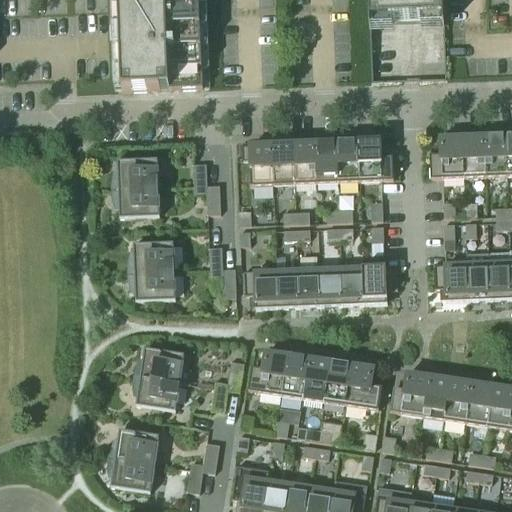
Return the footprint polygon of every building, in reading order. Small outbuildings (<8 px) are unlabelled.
[(203,94),(199,0),(117,0),(121,97),(203,94)] [(444,23),(442,0),(368,0),(369,26),(444,23)] [(507,181),(505,138),(502,139),(499,140),(496,141),(483,141),(485,182),(507,181)] [(463,183),(462,140),(459,140),(456,141),(452,142),(439,143),(440,160),(429,160),(430,184),(463,183)] [(485,182),(483,141),(472,142),(468,141),(465,140),(462,140),(463,183),(485,182)] [(338,188),(336,145),(333,145),(330,146),(327,147),(315,148),(316,189),(338,188)] [(359,187),(358,146),(346,146),(343,145),(340,145),(336,145),(338,188),(359,187)] [(393,186),(392,162),(381,162),(381,145),(358,146),(359,187),(381,186),(393,186)] [(295,190),(293,146),(290,147),(287,148),(284,149),(272,149),(273,190),(295,190)] [(316,189),(315,148),(303,148),(300,147),(296,147),(293,146),(295,190),(316,189)] [(273,190),(272,149),(259,150),(256,149),(253,148),(250,148),(246,148),(243,149),(240,151),(242,156),(243,165),(250,165),(250,190),(249,190),(249,191),(273,190)] [(158,193),(157,165),(117,166),(117,177),(115,177),(113,182),(113,186),(112,191),(112,195),(158,193)] [(207,191),(206,169),(193,170),(194,198),(207,198),(207,191)] [(220,220),(219,191),(207,191),(207,198),(208,220),(220,220)] [(159,222),(158,193),(112,195),(112,200),(113,204),(114,209),(116,213),(119,213),(119,224),(159,222)] [(383,226),(382,208),(370,208),(371,226),(383,226)] [(455,223),(454,208),(443,208),(443,224),(455,223)] [(477,223),(476,208),(465,209),(465,223),(477,223)] [(508,224),(508,213),(495,213),(495,225),(508,224)] [(251,231),(250,217),(239,217),(239,231),(251,231)] [(339,228),(339,217),(326,218),(326,228),(339,228)] [(352,227),(352,217),(339,217),(339,228),(352,227)] [(309,229),(309,218),(296,219),(296,229),(309,229)] [(296,229),(296,219),(283,219),(283,230),(296,229)] [(509,235),(508,224),(495,225),(496,235),(509,235)] [(454,244),(454,229),(444,230),(444,244),(454,244)] [(476,243),(475,229),(465,229),(466,243),(476,243)] [(383,248),(383,232),(371,232),(372,248),(383,248)] [(353,244),(353,233),(340,234),(340,244),(353,244)] [(340,244),(340,234),(327,234),(327,245),(340,244)] [(297,246),(296,235),(283,236),(284,246),(297,246)] [(310,245),(309,235),(296,235),(297,246),(310,245)] [(250,251),(250,237),(239,237),(240,252),(250,251)] [(174,277),(173,248),(133,250),(133,261),(131,261),(129,265),(129,270),(128,274),(128,279),(174,277)] [(222,275),(221,253),(209,253),(210,282),(222,282),(222,275)] [(321,312),(319,274),(317,274),(317,262),(300,263),(301,275),(298,275),(299,312),(321,312)] [(511,304),(510,267),(488,268),(490,305),(511,304)] [(490,305),(488,268),(467,269),(468,306),(490,305)] [(468,306),(467,269),(433,270),(434,294),(445,294),(445,307),(468,306)] [(397,295),(396,272),(363,273),(364,310),(387,309),(386,296),(397,295)] [(364,310),(363,273),(341,274),(343,311),(364,310)] [(236,303),(235,274),(222,275),(222,282),(223,304),(236,303)] [(343,311),(341,274),(319,274),(321,312),(343,311)] [(299,312),(298,275),(276,276),(278,313),(299,312)] [(278,313),(276,276),(243,277),(244,301),(255,301),(255,314),(278,313)] [(175,306),(174,277),(128,279),(129,283),(129,288),(130,292),(132,296),(135,296),(135,307),(175,306)] [(182,371),(184,360),(144,354),(143,365),(140,364),(138,369),(136,373),(135,377),(134,382),(180,388),(189,390),(190,389),(188,388),(190,377),(189,374),(186,371),(182,371)] [(281,401),(287,358),(284,358),(281,358),(278,359),(265,357),(262,374),(251,372),(248,396),(281,401)] [(302,404),(308,363),(297,362),(294,360),(291,359),(287,358),(281,401),(302,404)] [(324,407),(330,365),(327,364),(324,365),(320,365),(308,363),(302,404),(324,407)] [(345,410),(351,370),(339,368),(336,367),(333,365),(330,365),(324,407),(345,410)] [(240,397),(244,369),(231,367),(228,389),(227,396),(240,397)] [(378,415),(382,392),(371,390),(374,373),(351,370),(345,410),(378,415)] [(424,422),(430,382),(406,378),(404,395),(393,393),(390,417),(424,422)] [(175,417),(180,388),(134,382),(133,386),(133,391),(134,395),(135,400),(137,400),(136,411),(175,417)] [(445,426),(451,383),(447,383),(444,383),(441,383),(430,382),(424,422),(445,426)] [(466,429),(473,388),(460,386),(457,385),(454,383),(451,383),(445,426),(466,429)] [(224,417),(227,396),(228,389),(216,387),(211,415),(224,417)] [(492,399),(494,389),(490,389),(487,389),(484,390),(473,388),(466,429),(487,432),(492,399)] [(511,418),(511,411),(511,393),(502,393),(499,391),(496,390),(494,389),(492,399),(487,432),(508,435),(511,418)] [(252,437),(254,422),(242,420),(240,435),(252,437)] [(287,442),(289,428),(277,426),(275,440),(287,442)] [(318,447),(320,435),(307,433),(305,445),(318,447)] [(154,470),(159,441),(119,435),(117,446),(115,446),(113,450),(111,454),(110,458),(109,463),(154,470)] [(331,449),(332,437),(320,435),(318,447),(331,449)] [(374,455),(377,440),(365,438),(363,454),(374,455)] [(247,457),(249,443),(239,441),(237,455),(247,457)] [(393,458),(396,443),(384,441),(382,456),(393,458)] [(282,462),(284,448),(274,446),(272,461),(282,462)] [(215,479),(219,450),(207,448),(203,470),(202,477),(215,479)] [(315,463),(317,453),(304,451),(303,461),(315,463)] [(438,465),(440,453),(427,451),(425,463),(438,465)] [(328,465),(330,455),(317,453),(315,463),(328,465)] [(451,467),(453,455),(440,453),(438,465),(451,467)] [(481,471),(483,460),(470,458),(468,469),(481,471)] [(371,476),(373,461),(363,460),(361,474),(371,476)] [(494,473),(495,462),(483,460),(481,471),(494,473)] [(389,478),(391,464),(381,462),(378,477),(389,478)] [(150,498),(154,470),(109,463),(108,467),(108,472),(109,476),(109,481),(112,481),(110,492),(150,498)] [(199,499),(202,477),(203,470),(191,468),(187,497),(199,499)] [(436,481),(437,471),(424,469),(423,479),(436,481)] [(448,483),(450,473),(437,471),(436,481),(448,483)] [(478,488),(480,477),(467,475),(466,486),(478,488)] [(491,490),(493,479),(480,477),(478,488),(491,490)] [(264,511),(268,486),(235,481),(231,505),(242,506),(241,511),(264,511)] [(363,511),(367,490),(334,485),(332,495),(332,496),(329,511),(363,511)] [(286,511),(290,489),(268,486),(264,511),(286,511)] [(308,511),(311,492),(290,489),(286,511),(308,511)] [(329,511),(332,496),(332,495),(311,492),(308,511),(329,511)] [(407,511),(409,499),(411,499),(412,497),(378,492),(375,511),(407,511)] [(429,511),(431,502),(411,499),(409,499),(407,511),(429,511)]
